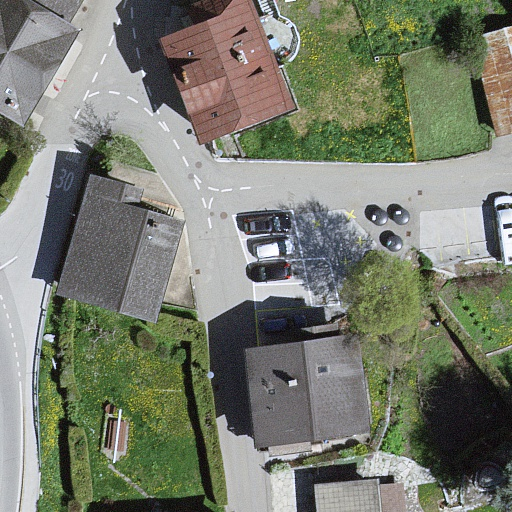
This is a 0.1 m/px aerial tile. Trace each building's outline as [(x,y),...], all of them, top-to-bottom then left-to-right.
[(0,0),(0,127),(14,136),(94,0),(0,0)] [(153,30),(195,154),(284,122),(244,1),(153,30)] [(511,29),(462,43),(498,144),(511,140),(511,29)] [(133,200),(86,187),(53,301),(146,335),(173,231),(124,220),(133,200)] [(347,350),(238,366),(255,459),(363,445),(347,350)] [(396,511),(393,489),(308,494),(308,511),(396,511)]
